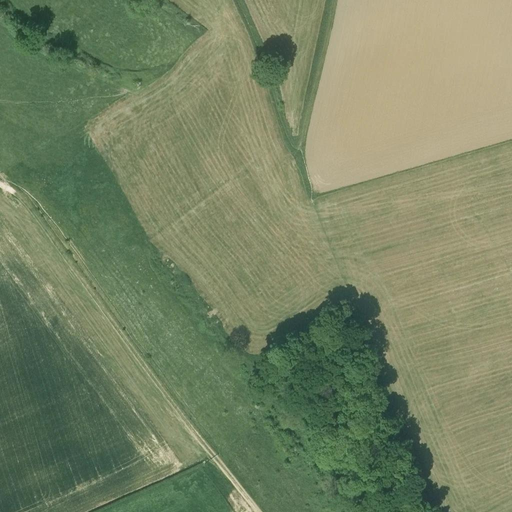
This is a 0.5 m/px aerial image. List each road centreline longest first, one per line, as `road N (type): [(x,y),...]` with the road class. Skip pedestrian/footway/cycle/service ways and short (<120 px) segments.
road 1 (track): [(0,184),(35,216),(257,511)]
road 2 (track): [(239,0),(297,150)]
road 3 (track): [(297,150),(334,0)]
